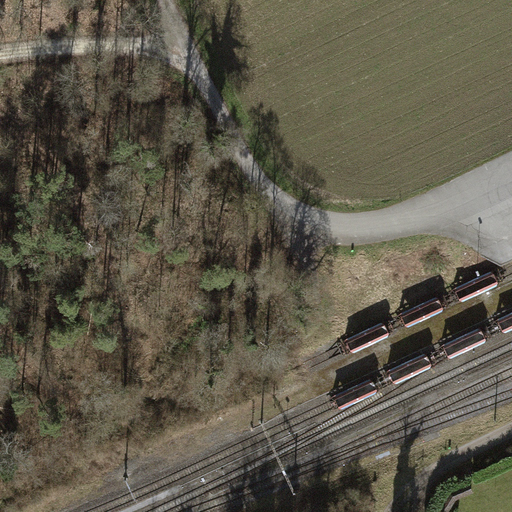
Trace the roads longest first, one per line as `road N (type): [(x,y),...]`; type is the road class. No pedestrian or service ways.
road 1 (unclassified): [(163,0),(268,199),(303,221),(380,229),(511,185)]
road 2 (track): [(181,44),(0,66)]
